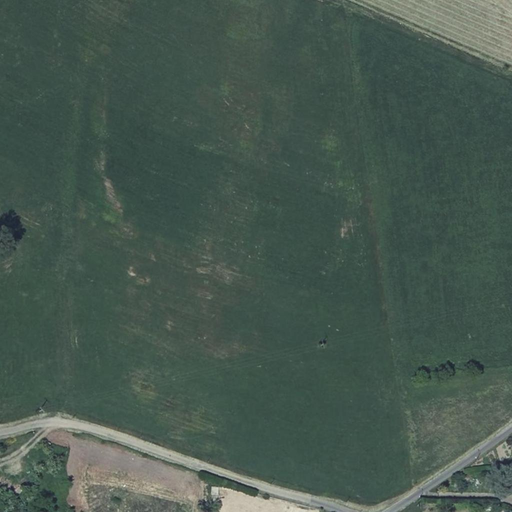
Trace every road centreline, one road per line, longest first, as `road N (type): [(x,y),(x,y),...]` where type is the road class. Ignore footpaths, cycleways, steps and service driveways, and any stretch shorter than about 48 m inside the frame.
road 1 (unclassified): [(357,511),(63,421),(0,423)]
road 2 (unclassified): [(511,423),(384,511)]
